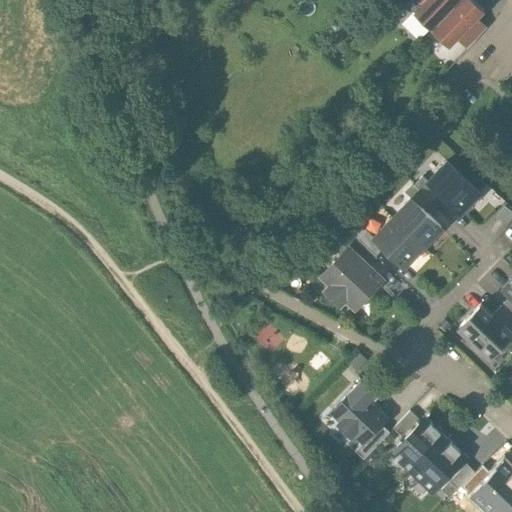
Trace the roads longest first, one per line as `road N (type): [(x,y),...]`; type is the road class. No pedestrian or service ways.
road 1 (track): [(299,511),(117,280)]
road 2 (residential): [(401,123),(511,2)]
road 3 (residential): [(402,355),(260,281)]
road 4 (track): [(117,280),(56,210),(0,176)]
road 5 (residential): [(402,355),(494,246)]
road 6 (residential): [(511,435),(402,355)]
